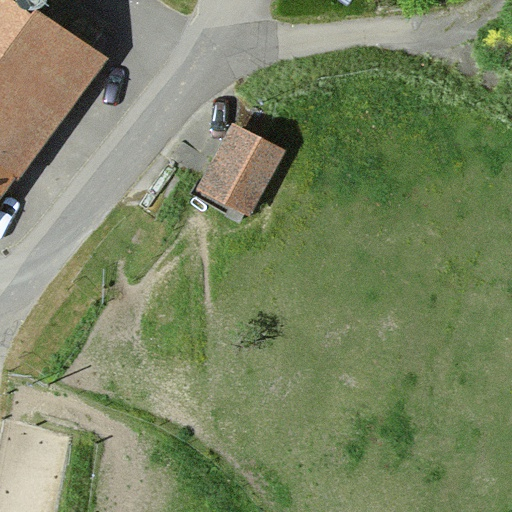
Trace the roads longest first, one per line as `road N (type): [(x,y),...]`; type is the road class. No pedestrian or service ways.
road 1 (unclassified): [(0,279),(85,192),(227,0)]
road 2 (track): [(200,46),(360,33),(446,48),(511,90)]
